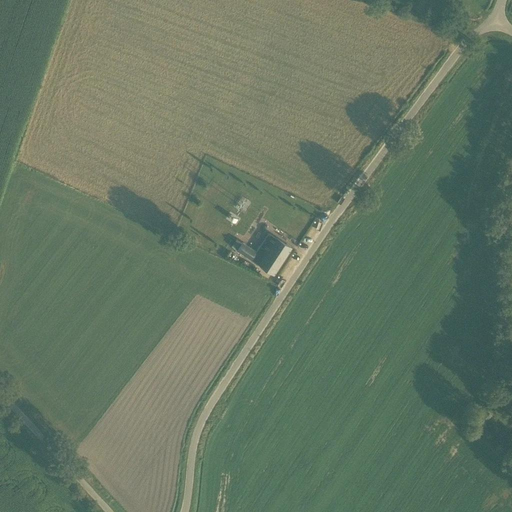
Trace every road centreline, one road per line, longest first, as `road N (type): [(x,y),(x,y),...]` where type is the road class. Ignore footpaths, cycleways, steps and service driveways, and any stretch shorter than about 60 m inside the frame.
road 1 (unclassified): [(183,511),(200,423),(327,226),(455,54),(491,21)]
road 2 (track): [(110,511),(0,390)]
